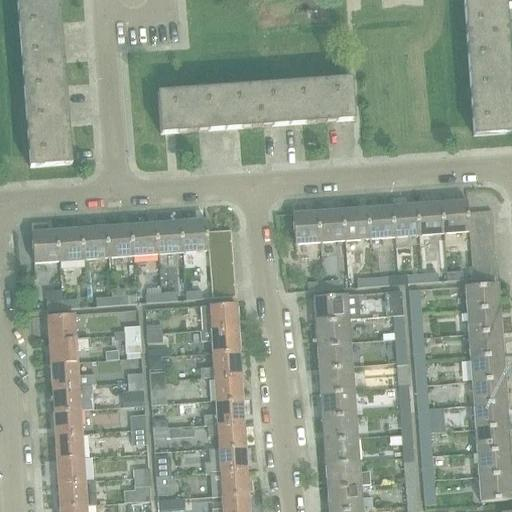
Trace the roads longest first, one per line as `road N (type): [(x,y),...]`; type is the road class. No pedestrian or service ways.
road 1 (residential): [(292,511),(253,185)]
road 2 (residential): [(253,185),(511,168)]
road 3 (residential): [(13,511),(0,312)]
road 4 (residential): [(120,193),(105,0)]
road 5 (residential): [(120,193),(253,185)]
road 6 (residential): [(0,204),(120,193)]
